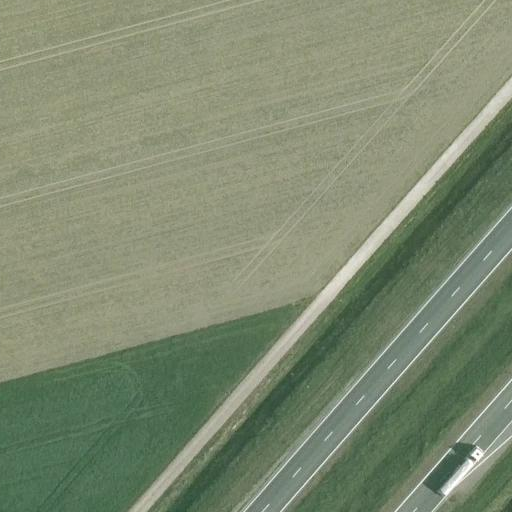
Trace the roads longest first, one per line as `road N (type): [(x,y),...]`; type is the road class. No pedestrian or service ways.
road 1 (track): [(511,83),(138,511)]
road 2 (trunk): [(511,221),(257,511)]
road 3 (trunk): [(413,511),(511,400)]
